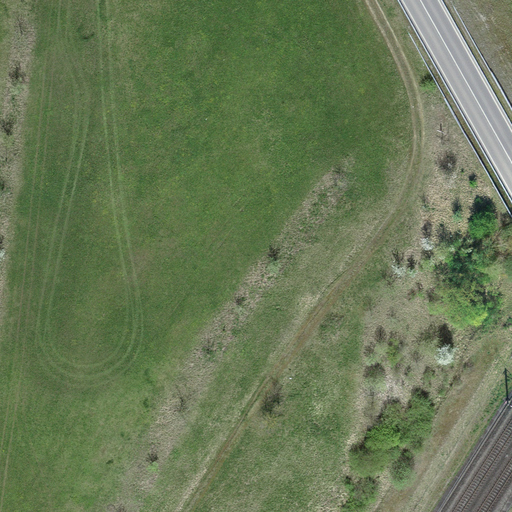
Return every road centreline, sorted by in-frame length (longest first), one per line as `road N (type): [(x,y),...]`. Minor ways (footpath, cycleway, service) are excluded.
road 1 (track): [(367,0),(409,78),(417,112),(419,150),(407,186),(186,511)]
road 2 (secondary): [(420,0),(511,163)]
road 3 (track): [(388,511),(484,357)]
